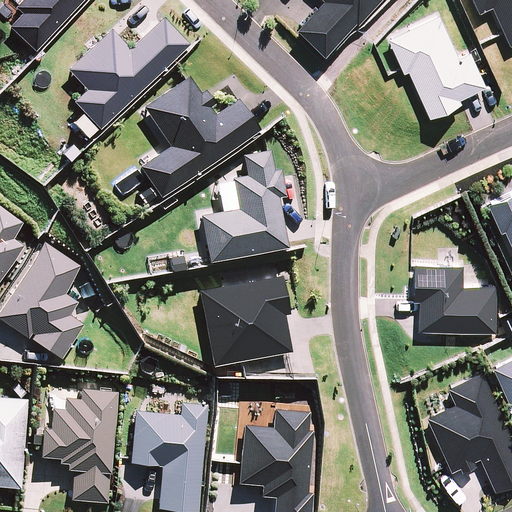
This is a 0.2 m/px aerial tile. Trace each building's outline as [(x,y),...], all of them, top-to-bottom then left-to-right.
[(71,101),(97,128),(188,43),(162,16),(127,48),(108,28),(64,69),(83,90),(71,101)] [(254,125),(237,100),(212,118),(185,80),(146,107),(172,145),(138,169),(155,193),(254,125)] [(249,177),(234,179),(240,210),(202,216),(209,256),(281,244),(276,214),(269,215),(267,204),(274,202),(272,192),(279,191),(276,172),(269,173),(265,154),(245,157),(249,177)] [(0,276),(23,245),(13,238),(24,223),(0,205),(0,276)] [(80,266),(42,241),(0,303),(0,318),(26,336),(29,331),(31,333),(29,337),(58,357),(81,322),(68,313),(76,301),(63,292),(80,266)] [(104,501),(115,391),(80,387),(79,398),(63,396),(62,407),(51,406),(49,427),(41,426),(38,454),(57,456),(57,461),(65,462),(65,467),(72,468),(69,498),(104,501)] [(0,484),(19,486),(27,399),(0,396),(0,484)] [(155,506),(195,509),(205,403),(179,401),(178,413),(132,408),(127,460),(159,463),(155,506)]
